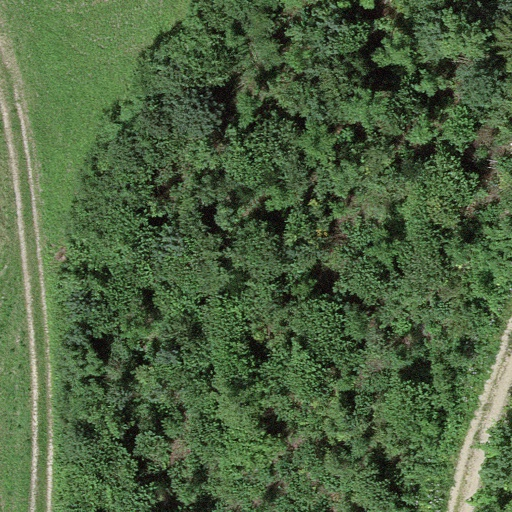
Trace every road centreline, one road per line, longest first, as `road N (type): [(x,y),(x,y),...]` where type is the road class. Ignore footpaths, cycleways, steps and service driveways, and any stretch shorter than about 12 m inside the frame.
road 1 (track): [(0,88),(32,306),(36,511)]
road 2 (track): [(511,337),(454,511)]
